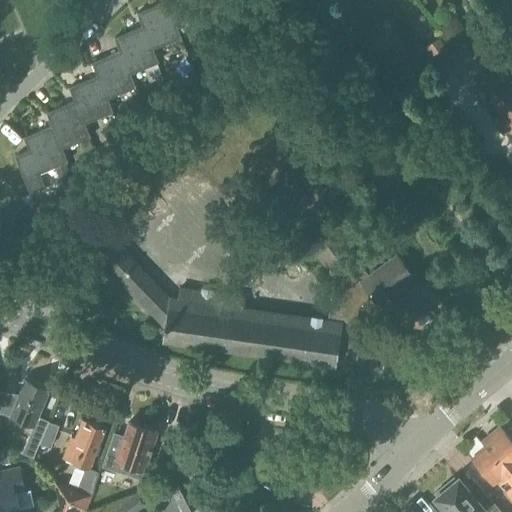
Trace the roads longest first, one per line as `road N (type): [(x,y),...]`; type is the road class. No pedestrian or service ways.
road 1 (tertiary): [(413,448),(365,416),(179,385),(0,313)]
road 2 (residential): [(0,112),(97,17),(88,0)]
road 3 (tertiary): [(413,448),(511,361)]
